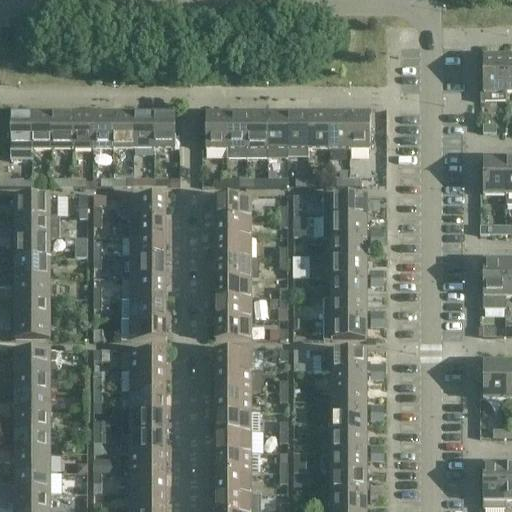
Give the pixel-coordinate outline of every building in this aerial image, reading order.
[(506,96),(506,60),(483,60),(483,95),(480,95),(480,105),(506,105),(506,96)] [(32,153),(32,118),(11,118),(11,153),(32,153)] [(53,153),(53,118),(32,118),(32,153),(53,153)] [(73,153),(73,118),(53,118),(53,153),(73,153)] [(94,153),(94,118),(73,118),(73,153),(94,153)] [(114,153),(114,118),(94,118),(94,153),(114,153)] [(134,153),(134,118),(114,118),(114,153),(134,153)] [(155,153),(155,118),(134,118),(134,153),(155,153)] [(176,153),(176,118),(155,118),(155,153),(176,153)] [(227,153),(227,118),(205,118),(205,149),(202,149),(202,153),(227,153)] [(247,153),(247,118),(227,118),(227,153),(247,153)] [(268,153),(268,118),(247,118),(247,153),(268,153)] [(288,153),(288,118),(268,118),(268,153),(288,153)] [(308,161),(308,153),(308,118),(288,118),(288,153),(288,161),(308,161)] [(329,153),(329,118),(308,118),(308,153),(329,153)] [(349,153),(349,118),(329,118),(329,153),(349,153)] [(371,153),(370,118),(349,118),(349,153),(371,153)] [(496,136),(496,127),(483,127),(483,136),(496,136)] [(506,198),(506,162),(483,162),(483,198),(506,198)] [(32,190),(32,182),(20,182),(20,190),(32,190)] [(45,190),(45,182),(32,182),(32,190),(45,190)] [(73,190),(73,182),(60,182),(60,190),(73,190)] [(86,190),(86,182),(73,182),(73,190),(86,190)] [(114,191),(114,182),(101,182),(101,190),(114,191)] [(126,191),(126,182),(114,182),(114,191),(126,191)] [(155,191),(155,182),(142,182),(142,191),(155,191)] [(167,191),(167,182),(155,182),(155,191),(167,191)] [(227,190),(227,182),(214,182),(214,190),(227,190)] [(240,190),(240,182),(227,182),(227,190),(240,190)] [(268,190),(268,182),(255,182),(255,190),(268,190)] [(280,190),(280,182),(268,182),(268,190),(280,190)] [(308,190),(308,182),(296,182),(296,190),(308,190)] [(321,190),(321,182),(308,182),(308,190),(321,190)] [(349,190),(349,182),(337,182),(337,190),(349,190)] [(362,190),(362,182),(349,182),(349,190),(362,190)] [(58,221),(58,199),(15,199),(15,221),(58,221)] [(87,221),(87,199),(79,199),(79,221),(87,221)] [(302,212),(302,199),(294,199),(294,212),(302,212)] [(366,221),(366,199),(323,199),(323,221),(366,221)] [(166,221),(166,200),(130,200),(130,221),(166,221)] [(251,221),(251,200),(215,200),(215,221),(251,221)] [(102,221),(102,210),(94,210),(94,221),(102,221)] [(288,221),(288,211),(279,211),(279,221),(288,221)] [(60,241),(59,221),(58,221),(15,221),(15,241),(50,241),(60,241)] [(102,231),(102,221),(94,221),(94,231),(102,231)] [(166,242),(166,221),(130,221),(130,242),(166,242)] [(251,241),(251,221),(215,221),(215,241),(251,241)] [(288,232),(288,221),(279,221),(279,232),(288,232)] [(366,241),(366,221),(323,221),(323,241),(331,241),(366,241)] [(506,238),(506,229),(493,229),(493,238),(506,238)] [(0,241),(11,241),(11,233),(0,233),(0,241)] [(0,248),(11,249),(11,241),(0,241),(0,248)] [(50,261),(50,241),(15,241),(15,261),(50,261)] [(251,262),(251,241),(215,241),(215,262),(251,262)] [(366,261),(366,241),(331,241),(331,261),(366,261)] [(383,249),(383,241),(370,241),(370,249),(383,249)] [(166,261),(166,242),(130,242),(122,242),(122,261),(130,261),(166,261)] [(102,261),(102,251),(94,251),(94,261),(102,261)] [(287,262),(287,251),(279,251),(279,262),(287,262)] [(50,282),(50,261),(15,261),(15,282),(50,282)] [(102,272),(102,261),(94,261),(94,272),(102,272)] [(166,282),(166,261),(130,261),(130,282),(166,282)] [(366,282),(366,261),(331,261),(331,282),(366,282)] [(251,282),(251,262),(215,262),(215,282),(251,282)] [(287,273),(287,262),(279,262),(279,273),(287,273)] [(505,300),(505,264),(483,264),(483,312),(506,312),(506,300),(505,300)] [(0,282),(11,282),(11,274),(0,274),(0,282)] [(50,302),(50,282),(15,282),(15,302),(50,302)] [(166,302),(166,282),(130,282),(130,302),(166,302)] [(251,303),(251,282),(215,282),(215,303),(251,303)] [(366,302),(366,282),(331,282),(331,302),(366,302)] [(383,290),(383,282),(370,282),(370,290),(383,290)] [(102,302),(102,292),(94,292),(94,302),(102,302)] [(287,303),(287,292),(279,292),(279,303),(287,303)] [(50,322),(50,302),(15,302),(15,322),(50,322)] [(102,313),(102,302),(94,302),(94,313),(102,313)] [(166,302),(130,302),(122,302),(122,323),(166,323),(166,302)] [(366,322),(366,302),(331,302),(323,302),(323,322),(366,322)] [(251,323),(251,303),(215,303),(215,323),(251,323)] [(287,313),(287,303),(279,303),(279,313),(287,313)] [(0,322),(11,322),(11,315),(0,314),(0,322)] [(0,330),(11,331),(11,322),(0,322),(0,330)] [(50,344),(50,322),(15,322),(15,344),(50,344)] [(366,344),(366,322),(323,322),(323,344),(366,344)] [(383,331),(383,322),(370,322),(370,331),(383,331)] [(166,344),(166,323),(122,323),(122,344),(166,344)] [(251,344),(251,323),(215,323),(215,344),(251,344)] [(496,340),(496,331),(483,331),(483,340),(496,340)] [(102,344),(102,333),(94,333),(94,344),(102,344)] [(287,344),(287,333),(279,333),(279,344),(287,344)] [(62,371),(62,359),(59,356),(55,355),(55,354),(15,354),(15,375),(50,375),(55,375),(59,375),(62,371)] [(101,365),(101,354),(93,354),(93,365),(101,365)] [(166,375),(166,354),(130,354),(130,375),(166,375)] [(251,376),(251,354),(215,354),(215,376),(251,376)] [(288,365),(288,354),(280,354),(280,365),(288,365)] [(366,376),(366,354),(331,354),(331,376),(366,376)] [(506,402),(506,366),(483,366),(483,402),(506,402)] [(0,375),(11,375),(11,368),(0,367),(0,375)] [(383,376),(383,368),(370,368),(370,376),(383,376)] [(0,383),(11,383),(11,375),(0,375),(0,383)] [(50,396),(50,375),(15,375),(15,396),(50,396)] [(166,396),(166,375),(130,375),(130,396),(166,396)] [(251,397),(251,376),(215,376),(215,397),(251,397)] [(366,397),(366,376),(331,376),(331,397),(366,397)] [(101,396),(101,385),(93,385),(93,396),(101,396)] [(288,397),(288,385),(280,385),(280,397),(288,397)] [(50,416),(50,396),(15,396),(15,416),(50,416)] [(101,407),(101,396),(93,396),(93,407),(101,407)] [(166,416),(166,396),(130,396),(130,416),(166,416)] [(251,417),(251,397),(215,397),(215,417),(251,417)] [(288,406),(288,397),(280,397),(280,406),(288,406)] [(366,417),(366,397),(331,397),(331,417),(366,417)] [(0,416),(11,416),(11,408),(0,408),(0,416)] [(50,437),(50,416),(15,416),(15,437),(50,437)] [(166,437),(166,416),(130,416),(130,437),(166,437)] [(251,437),(251,417),(215,417),(215,437),(251,437)] [(366,437),(366,417),(331,417),(331,437),(366,437)] [(102,437),(101,426),(93,426),(93,437),(102,437)] [(288,437),(288,426),(280,426),(280,437),(288,437)] [(506,442),(506,433),(493,433),(493,442),(506,442)] [(50,457),(50,437),(15,437),(15,457),(50,457)] [(102,447),(102,437),(93,437),(93,447),(102,447)] [(166,458),(166,437),(130,437),(130,458),(166,458)] [(251,457),(251,437),(215,437),(215,457),(251,457)] [(288,447),(288,437),(280,437),(280,447),(288,447)] [(366,457),(366,437),(331,437),(331,457),(366,457)] [(0,457),(11,457),(11,449),(0,449),(0,457)] [(0,464),(11,465),(11,457),(0,457),(0,464)] [(50,478),(50,457),(15,457),(15,478),(50,478)] [(260,457),(251,457),(215,457),(215,478),(251,478),(260,478),(260,457)] [(366,478),(366,457),(331,457),(331,478),(366,478)] [(166,477),(166,458),(130,458),(130,477),(166,477)] [(288,478),(288,467),(280,467),(280,478),(288,478)] [(505,511),(505,504),(505,468),(483,468),(482,511),(505,511)] [(87,478),(87,469),(82,469),(78,474),(78,478),(87,478)] [(102,488),(102,477),(93,477),(93,488),(102,488)] [(166,498),(166,477),(130,477),(130,498),(166,498)] [(50,498),(50,478),(15,478),(15,498),(50,498)] [(251,498),(251,478),(215,478),(215,498),(251,498)] [(288,488),(288,478),(280,478),(280,488),(288,488)] [(366,498),(366,478),(331,478),(331,498),(366,498)] [(303,490),(303,479),(293,479),(293,490),(303,490)] [(0,505),(11,506),(11,498),(0,497),(0,505)] [(49,511),(50,498),(15,498),(14,511),(49,511)] [(165,511),(166,498),(130,498),(129,511),(165,511)] [(251,511),(251,498),(215,498),(215,511),(251,511)] [(366,511),(366,498),(331,498),(331,511),(366,511)] [(383,506),(383,498),(370,498),(370,506),(383,506)]
